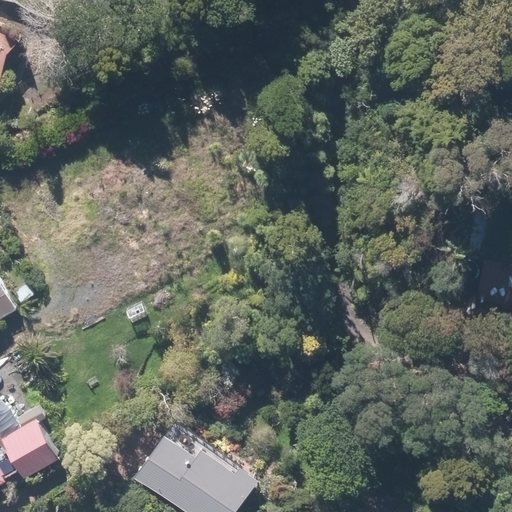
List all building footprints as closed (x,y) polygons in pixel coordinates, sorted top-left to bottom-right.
[(172,270),(219,239),(172,167),(100,214),(147,286),(172,270)] [(4,267),(0,270),(0,316),(25,301),(4,267)] [(67,449),(44,411),(9,432),(32,470),(67,449)] [(145,464),(206,511),(234,511),(273,463),(255,449),(251,455),(219,431),(212,440),(182,417),(145,464)] [(0,481),(21,469),(0,434),(0,481)]
